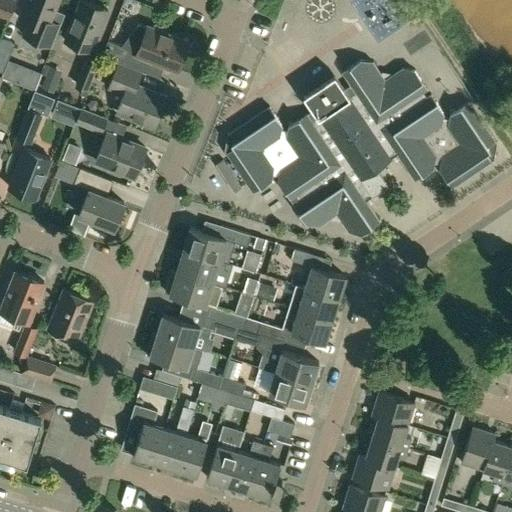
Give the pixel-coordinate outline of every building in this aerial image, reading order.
[(0,0),(0,13),(8,17),(15,0),(14,0),(0,0)] [(58,0),(26,0),(19,18),(28,21),(23,35),(51,46),(64,13),(55,9),(58,0)] [(91,51),(107,10),(83,0),(80,0),(64,40),(91,51)] [(407,14),(401,16),(394,0),(372,0),(377,10),(369,13),(380,40),(412,27),(407,14)] [(187,41),(148,26),(147,26),(139,23),(122,46),(107,40),(102,55),(144,72),(149,59),(176,69),(187,41)] [(0,70),(3,72),(14,42),(1,37),(0,40),(0,70)] [(88,88),(99,60),(86,55),(75,83),(88,88)] [(372,61),(360,59),(341,71),(350,84),(344,88),(334,73),(303,94),(313,109),(288,125),(287,130),(281,129),(282,124),(269,105),(228,133),(224,150),(252,191),(271,178),(272,173),(278,174),(277,179),(290,198),(295,195),(299,200),(294,203),(306,222),(318,225),(330,217),(331,219),(339,220),(341,219),(348,230),(360,233),(379,220),(366,201),(387,186),(376,169),(397,154),(414,179),(433,166),(434,161),(440,162),(439,167),(452,186),(491,160),(485,152),(490,149),(487,145),(495,139),(468,100),(449,113),(449,118),(442,117),(443,112),(431,93),(426,97),(422,91),(427,88),(414,69),(402,67),(391,74),(390,72),(382,71),(380,72),(372,61)] [(154,125),(165,97),(135,85),(141,72),(118,63),(108,86),(124,93),(117,110),(154,125)] [(38,69),(29,65),(23,80),(33,84),(38,69)] [(28,107),(42,113),(47,115),(54,97),(35,89),(28,107)] [(62,98),(57,112),(75,118),(80,104),(62,98)] [(31,142),(42,113),(28,107),(16,136),(31,142)] [(101,131),(106,118),(80,108),(75,121),(101,131)] [(134,175),(145,147),(106,132),(94,160),(134,175)] [(35,197),(50,158),(24,147),(9,186),(35,197)] [(85,187),(91,171),(80,167),(74,182),(85,187)] [(113,228),(124,202),(89,188),(78,214),(113,228)] [(190,227),(183,249),(219,260),(219,259),(226,238),(247,245),(250,234),(220,224),(217,235),(190,227)] [(306,263),(310,252),(294,247),(290,259),(306,263)] [(183,249),(176,270),(212,282),(216,268),(221,269),(224,261),(219,259),(219,260),(183,249)] [(338,297),(345,275),(311,265),(305,286),(338,297)] [(0,309),(28,320),(44,281),(15,270),(0,308),(0,309)] [(205,303),(212,282),(176,270),(176,271),(171,270),(165,291),(205,303)] [(253,295),(258,279),(250,277),(245,292),(253,295)] [(332,319),(338,297),(305,286),(295,283),(288,305),(332,319)] [(76,340),(92,300),(64,289),(48,328),(76,340)] [(206,316),(209,317),(238,326),(243,327),(247,316),(210,304),(206,316)] [(332,319),(288,305),(282,327),(260,320),(256,332),(283,340),(286,329),(325,341),(332,319)] [(211,330),(234,337),(238,326),(209,317),(206,328),(199,326),(199,324),(163,313),(156,334),(193,345),(196,334),(208,338),(211,330)] [(14,349),(27,355),(37,329),(24,323),(14,349)] [(261,333),(243,327),(238,326),(234,337),(257,344),(261,333)] [(219,387),(222,375),(196,368),(199,359),(189,356),(193,345),(156,334),(152,333),(146,354),(186,366),(187,365),(192,366),(189,378),(218,387),(219,387)] [(258,366),(275,371),(312,382),(318,361),(269,346),(267,355),(262,353),(258,366)] [(24,371),(50,380),(55,364),(28,356),(24,371)] [(0,379),(5,381),(9,368),(0,365),(0,379)] [(14,384),(18,371),(9,368),(5,381),(14,384)] [(23,386),(27,374),(18,371),(14,384),(23,386)] [(305,403),(312,382),(275,371),(268,392),(305,403)] [(32,389),(36,377),(27,374),(23,386),(32,389)] [(245,383),(222,375),(219,387),(228,390),(242,394),(245,383)] [(174,397),(177,385),(162,381),(158,392),(174,397)] [(214,400),(212,406),(222,409),(224,401),(228,390),(219,387),(218,387),(214,400)] [(250,409),(254,398),(242,394),(228,390),(224,401),(238,405),(250,409)] [(371,413),(378,416),(378,414),(408,423),(414,402),(379,390),(371,413)] [(262,413),(265,402),(254,398),(250,409),(262,413)] [(0,454),(26,463),(41,418),(21,411),(23,405),(11,401),(9,408),(0,404),(0,454)] [(133,454),(154,460),(164,427),(153,423),(157,410),(134,403),(126,429),(139,433),(133,454)] [(154,460),(175,467),(185,433),(186,433),(193,408),(183,405),(175,430),(164,427),(154,460)] [(447,436),(456,439),(464,411),(456,408),(447,436)] [(378,416),(372,435),(407,447),(410,437),(404,435),(408,423),(378,414),(378,416)] [(290,436),(294,423),(271,415),(267,429),(290,436)] [(197,437),(186,433),(185,433),(175,467),(196,474),(212,422),(202,419),(197,437)] [(461,461),(482,468),(491,439),(493,439),(495,433),(472,426),(461,461)] [(206,477),(227,483),(237,450),(244,431),(234,428),(228,447),(217,443),(206,477)] [(456,439),(447,436),(440,434),(433,455),(449,460),(456,439)] [(372,435),(365,455),(365,457),(394,466),(398,454),(404,456),(407,447),(372,435)] [(227,483),(248,490),(263,442),(253,439),(248,453),(237,450),(227,483)] [(511,445),(493,439),(491,439),(482,468),(494,472),(492,478),(501,481),(511,445)] [(269,496),(280,463),(268,459),(273,445),(263,442),(248,490),(269,496)] [(511,445),(501,481),(511,484),(511,482),(511,445)] [(387,488),(394,466),(365,457),(365,455),(359,453),(352,476),(387,488)] [(434,478),(442,480),(446,469),(438,466),(434,478)] [(439,492),(442,480),(434,478),(430,490),(439,492)] [(342,507),(349,509),(349,507),(364,511),(379,511),(385,495),(349,484),(342,507)] [(441,505),(464,511),(467,511),(470,505),(444,496),(441,505)]
